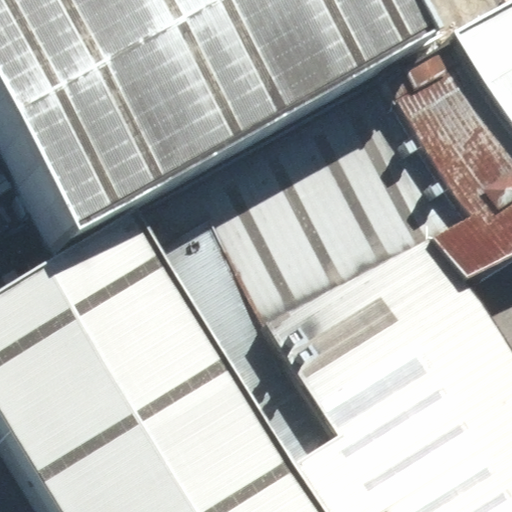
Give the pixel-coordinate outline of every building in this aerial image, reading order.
[(291,0),(0,0),(0,257),(333,74),(291,0)] [(511,180),(511,0),(509,0),(428,45),(511,180)] [(112,221),(206,374),(416,246),(444,292),(511,262),(511,180),(428,45),(112,221)] [(0,473),(23,511),(290,511),(206,374),(112,221),(0,288),(0,473)] [(206,374),(290,511),(511,511),(511,403),(444,292),(416,246),(206,374)]
